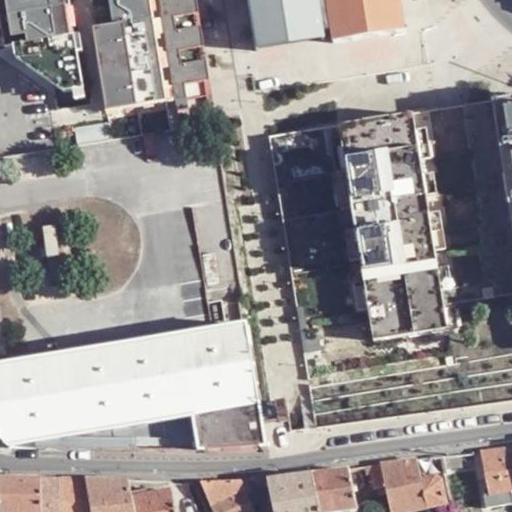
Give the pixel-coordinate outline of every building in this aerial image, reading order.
[(7,0),(16,57),(65,92),(85,88),(79,52),(84,51),(81,35),(76,35),(70,0),(7,0)] [(151,0),(111,0),(115,26),(96,29),(107,102),(166,92),(151,0)] [(170,111),(189,108),(185,84),(205,81),(202,61),(182,64),(180,51),(200,47),(197,28),(177,31),(175,17),(195,14),(192,0),(151,0),(168,101),(170,111)] [(246,0),(254,44),(319,34),(328,32),(330,45),(402,34),(396,0),(246,0)] [(166,92),(107,102),(109,111),(168,101),(166,92)] [(511,94),(489,99),(500,171),(510,170),(511,182),(511,237),(511,238),(511,247),(511,94)] [(410,112),(336,124),(372,339),(431,330),(431,326),(446,324),(410,112)] [(511,182),(510,170),(500,171),(511,238),(511,237),(511,182)] [(246,324),(0,362),(0,427),(2,441),(12,450),(214,454),(266,451),(246,324)] [(511,492),(511,449),(510,450),(502,451),(482,454),(491,497),(511,492)] [(444,458),(434,459),(436,472),(443,478),(448,477),(444,458)] [(410,463),(382,467),(386,489),(388,495),(391,511),(415,511),(448,505),(442,482),(437,478),(422,481),(418,461),(410,463)] [(382,467),(368,468),(370,477),(374,477),(377,490),(381,490),(386,489),(382,467)] [(362,470),(350,471),(354,489),(366,487),(362,470)] [(340,473),(314,476),(321,511),(340,511),(358,509),(354,489),(350,471),(340,473)] [(269,483),(256,486),(264,511),(275,509),(275,511),(321,511),(314,476),(292,480),(269,483)] [(0,511),(43,511),(44,481),(0,480),(0,511)] [(44,481),(43,511),(63,511),(64,481),(44,481)] [(92,511),(87,482),(64,481),(63,511),(92,511)] [(122,483),(87,482),(92,511),(136,511),(134,500),(131,482),(122,483)] [(226,482),(203,484),(214,511),(256,511),(243,482),(240,482),(226,482)] [(134,500),(136,511),(177,511),(174,492),(134,500)]
